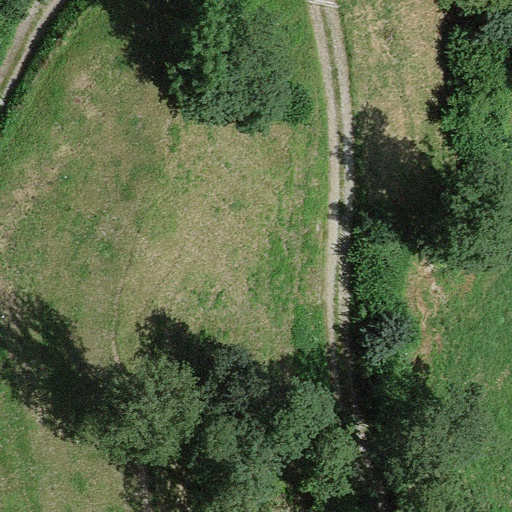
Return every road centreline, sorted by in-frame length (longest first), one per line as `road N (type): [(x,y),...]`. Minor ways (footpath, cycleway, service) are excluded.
road 1 (track): [(320,0),(346,110),(344,358),(375,511)]
road 2 (track): [(0,110),(58,0)]
